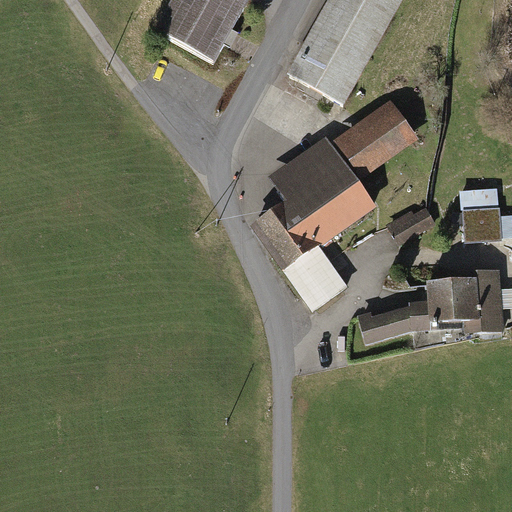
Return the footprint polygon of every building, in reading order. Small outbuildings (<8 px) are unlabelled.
[(244,0),(170,0),(145,43),(201,75),(244,0)] [(321,0),(272,83),(332,118),(402,0),(321,0)] [(408,146),(384,110),(324,150),(322,147),(261,188),(274,207),(241,229),(304,322),(343,296),(312,248),(368,211),(350,184),(408,146)] [(488,185),(511,167),(511,160),(505,150),(478,170),(488,185)] [(409,192),(430,177),(416,156),(394,171),(409,192)] [(407,217),(380,234),(384,239),(371,247),(380,260),(429,230),(420,216),(411,222),(407,217)] [(499,217),(456,219),(457,248),(500,247),(499,217)] [(467,288),(413,291),(415,333),(470,331),(471,339),(500,337),(497,279),(466,280),(467,288)] [(400,315),(350,324),(355,350),(405,340),(400,315)]
